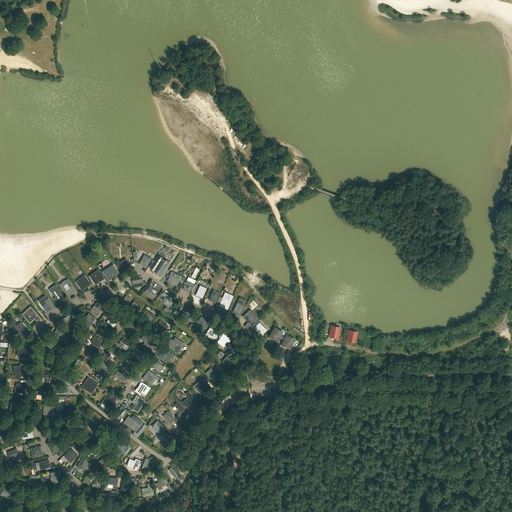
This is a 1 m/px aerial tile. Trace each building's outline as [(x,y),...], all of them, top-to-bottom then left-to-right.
[(246,142),(239,134),(236,136),(237,137),(235,139),(240,145),(242,143),(243,144),(246,142)] [(501,243),(511,244),(511,234),(503,233),(501,243)] [(139,263),(146,267),(151,259),(144,255),(139,263)] [(150,268),(160,274),(166,265),(157,259),(150,268)] [(119,267),(123,273),(131,268),(128,262),(119,267)] [(119,273),(113,264),(102,271),(108,280),(119,273)] [(511,264),(503,265),(503,274),(511,273),(511,264)] [(105,278),(98,269),(89,275),(95,285),(105,278)] [(166,281),(175,285),(178,279),(169,274),(166,281)] [(78,283),(82,290),(90,284),(86,278),(78,283)] [(183,290),(190,293),(194,284),(187,280),(183,290)] [(61,287),(68,296),(76,290),(70,281),(61,287)] [(511,282),(503,281),(501,290),(511,292),(511,282)] [(52,292),(55,297),(54,298),(55,300),(60,297),(61,298),(64,296),(58,287),(52,292)] [(196,295),(203,298),(207,289),(203,287),(201,292),(198,290),(196,295)] [(147,289),(145,292),(153,297),(155,294),(147,289)] [(213,290),(209,300),(216,303),(220,293),(213,290)] [(162,295),(167,298),(165,302),(168,304),(172,298),(164,292),(162,295)] [(233,295),(225,292),(218,305),(227,309),(233,295)] [(499,296),(496,305),(507,309),(510,300),(499,296)] [(123,305),(126,307),(132,299),(129,297),(123,305)] [(41,303),(48,313),(56,308),(49,298),(41,303)] [(98,313),(104,304),(99,300),(96,304),(95,303),(92,308),(98,313)] [(128,309),(131,311),(137,303),(134,301),(128,309)] [(171,309),(174,311),(178,306),(181,308),(183,306),(177,301),(171,309)] [(233,312),(239,315),(244,305),(239,302),(238,305),(240,306),(238,309),(235,307),(233,312)] [(185,312),(190,316),(188,319),(191,321),(195,315),(187,309),(185,312)] [(144,313),(153,318),(155,315),(146,310),(144,313)] [(484,317),(492,326),(499,319),(491,310),(484,317)] [(24,316),(30,322),(37,316),(35,313),(33,315),(29,311),(24,316)] [(65,321),(63,322),(65,325),(76,318),(73,312),(63,318),(65,321)] [(243,317),(250,324),(255,319),(248,312),(243,317)] [(84,322),(89,326),(95,318),(92,316),(88,322),(85,320),(84,322)] [(199,319),(207,325),(209,322),(201,316),(199,319)] [(106,322),(113,327),(119,318),(117,317),(113,322),(109,319),(106,322)] [(127,323),(136,328),(138,325),(129,320),(127,323)] [(164,333),(169,326),(160,320),(157,323),(155,326),(164,333)] [(30,332),(21,321),(13,328),(23,338),(30,332)] [(475,336),(484,332),(479,321),(470,325),(475,336)] [(254,328),(261,335),(264,332),(259,328),(262,325),(259,323),(254,328)] [(206,332),(209,334),(213,329),(216,332),(218,329),(212,324),(206,332)] [(103,328),(111,334),(113,331),(105,325),(103,328)] [(330,336),(335,337),(335,339),(337,340),(340,328),(336,327),(335,328),(332,327),(330,336)] [(52,335),(59,340),(65,333),(57,328),(52,335)] [(270,336),(277,340),(279,338),(284,341),(282,343),(289,347),(294,339),(287,335),(286,337),(281,334),(282,332),(275,328),(270,336)] [(463,328),(453,332),(457,343),(467,340),(463,328)] [(357,332),(349,330),(347,340),(353,342),(352,344),(354,344),(357,332)] [(144,333),(140,339),(149,345),(153,339),(144,333)] [(374,347),(377,336),(367,333),(365,345),(374,347)] [(440,348),(451,345),(448,333),(438,336),(440,348)] [(217,342),(223,346),(229,338),(223,334),(217,342)] [(104,342),(95,335),(90,342),(93,344),(91,347),(100,354),(102,351),(99,349),(104,342)] [(49,337),(49,338),(43,346),(46,348),(50,342),(55,345),(57,342),(49,337)] [(384,349),(394,351),(395,338),(386,337),(384,349)] [(432,337),(422,338),(423,350),(433,350),(432,337)] [(121,341),(129,346),(131,343),(123,338),(121,341)] [(166,345),(177,353),(184,344),(175,338),(173,341),(170,338),(166,345)] [(403,339),(403,351),(413,351),(413,339),(403,339)] [(486,345),(478,349),(483,359),(491,356),(486,345)] [(23,346),(20,356),(27,358),(30,348),(23,346)] [(133,350),(138,354),(136,357),(139,359),(143,353),(135,347),(133,350)] [(163,348),(158,357),(163,361),(169,352),(163,348)] [(499,348),(498,357),(506,358),(507,349),(499,348)] [(88,352),(94,356),(93,358),(94,359),(98,354),(90,349),(88,352)] [(469,364),(476,359),(470,349),(462,355),(469,364)] [(112,353),(117,357),(114,361),(117,363),(122,356),(114,350),(112,353)] [(41,352),(36,359),(42,364),(48,356),(41,352)] [(324,365),(334,365),(333,352),(324,352),(324,365)] [(348,354),(343,365),(352,369),(357,358),(348,354)] [(314,355),(305,356),(307,367),(316,366),(314,355)] [(234,362),(226,356),(222,362),(229,367),(234,362)] [(70,366),(74,368),(79,359),(76,357),(70,366)] [(96,369),(102,373),(108,365),(101,360),(96,369)] [(151,366),(159,372),(161,369),(157,366),(159,363),(155,360),(151,366)] [(126,371),(129,374),(135,365),(131,363),(126,371)] [(23,377),(21,365),(13,367),(15,378),(23,377)] [(148,369),(142,377),(149,382),(150,379),(152,381),(154,380),(157,376),(148,369)] [(116,375),(121,379),(120,381),(123,383),(126,378),(118,372),(116,375)] [(207,375),(214,382),(219,377),(214,372),(212,375),(210,373),(207,375)] [(39,377),(44,377),(44,382),(47,382),(48,374),(39,373),(39,377)] [(83,387),(91,393),(97,384),(89,378),(83,387)] [(196,388),(201,394),(208,387),(201,379),(199,381),(201,384),(196,388)] [(52,392),(62,392),(62,388),(56,388),(57,380),(52,380),(52,392)] [(139,385),(137,388),(146,394),(150,387),(141,381),(139,384),(139,385)] [(14,393),(17,394),(17,392),(24,393),(25,385),(22,384),(21,389),(15,388),(14,393)] [(32,397),(41,398),(42,391),(33,390),(32,397)] [(188,402),(185,405),(188,408),(197,400),(189,391),(186,394),(188,397),(185,399),(188,402)] [(104,401),(107,404),(111,397),(115,400),(117,397),(111,392),(104,401)] [(132,402),(136,405),(133,409),(137,412),(145,401),(137,395),(132,402)] [(10,408),(20,409),(21,402),(11,401),(10,408)] [(174,405),(179,409),(176,412),(178,415),(184,409),(177,402),(174,405)] [(62,413),(67,417),(74,408),(69,404),(62,413)] [(44,406),(44,409),(48,410),(48,413),(53,414),(54,406),(44,406)] [(74,413),(82,419),(84,416),(76,410),(74,413)] [(165,414),(172,421),(174,419),(168,411),(165,414)] [(128,415),(123,422),(135,431),(143,422),(133,415),(131,417),(128,415)] [(88,420),(86,423),(94,429),(96,426),(88,420)] [(166,431),(157,421),(152,426),(161,436),(166,431)] [(49,428),(48,432),(52,433),(52,436),(58,437),(59,430),(49,428)] [(98,431),(105,437),(108,434),(100,428),(98,431)] [(81,437),(88,443),(91,440),(83,434),(81,437)] [(55,445),(59,449),(56,453),(59,455),(65,449),(58,443),(55,445)] [(92,446),(99,454),(101,451),(95,444),(92,446)] [(30,448),(32,457),(43,455),(41,445),(30,448)] [(116,448),(125,455),(131,447),(128,445),(124,450),(118,445),(116,448)] [(7,452),(10,459),(19,455),(17,448),(7,452)] [(64,456),(69,461),(76,454),(71,449),(64,456)] [(101,465),(104,467),(110,461),(105,455),(102,458),(105,461),(101,465)] [(39,462),(40,466),(45,464),(46,468),(50,467),(48,459),(39,462)] [(80,468),(87,471),(91,462),(85,459),(80,468)] [(178,476),(171,468),(168,470),(175,478),(178,476)] [(53,473),(55,482),(63,480),(60,471),(53,473)] [(155,482),(159,489),(162,487),(161,486),(167,482),(162,473),(161,474),(161,473),(159,474),(159,475),(156,477),(158,480),(155,482)] [(123,488),(132,489),(133,478),(124,476),(123,488)] [(108,484),(113,484),(113,487),(116,488),(118,478),(109,477),(108,484)] [(141,488),(143,496),(154,494),(152,482),(147,483),(148,487),(141,488)] [(23,502),(27,503),(27,500),(31,500),(32,493),(25,492),(23,502)] [(40,498),(44,504),(47,501),(49,504),(52,501),(46,493),(40,498)] [(62,505),(66,506),(66,509),(70,509),(71,499),(64,497),(62,505)] [(87,498),(79,505),(82,510),(84,508),(86,511),(93,506),(87,498)] [(103,506),(105,511),(109,511),(115,510),(113,503),(103,506)]
